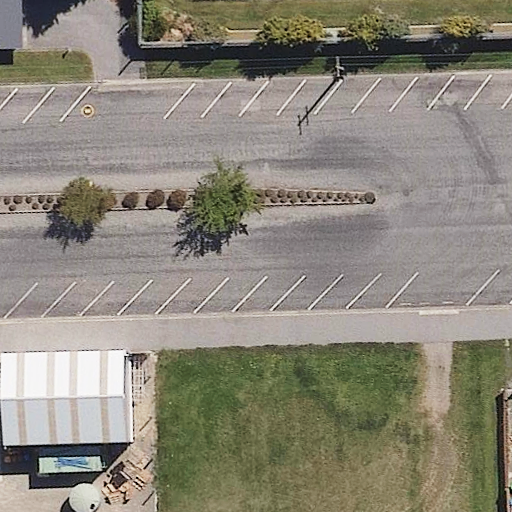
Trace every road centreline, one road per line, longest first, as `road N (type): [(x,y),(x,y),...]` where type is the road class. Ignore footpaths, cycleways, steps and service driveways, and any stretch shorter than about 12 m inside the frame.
road 1 (residential): [(511,237),(0,253)]
road 2 (residential): [(0,148),(511,136)]
